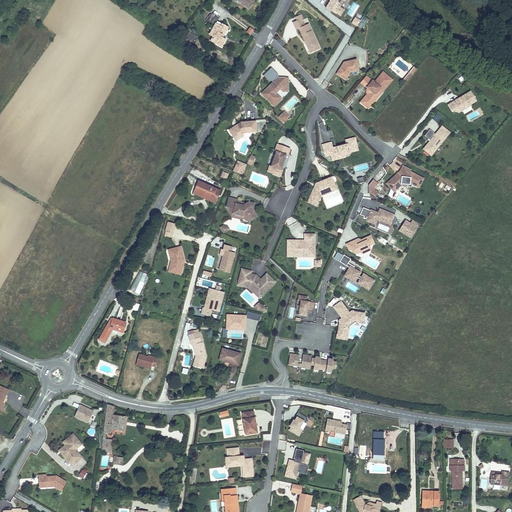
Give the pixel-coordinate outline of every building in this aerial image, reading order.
[(330,0),(327,5),(330,6),(331,5),(332,7),(330,11),(334,14),(335,13),(339,16),(343,11),(339,8),(343,1),(343,0),(330,0)] [(214,37),(224,44),(229,37),(225,35),(232,25),(221,18),(224,14),(218,10),(212,20),(218,24),(213,32),(216,34),(214,37)] [(298,21),(294,23),(298,30),(300,29),(310,50),(320,46),(310,24),(306,26),(302,15),(297,17),(298,21)] [(250,36),(254,31),(250,28),(246,33),(250,36)] [(357,61),(344,64),(337,75),(346,81),(351,73),(359,71),(357,61)] [(412,77),(417,70),(414,68),(409,75),(412,77)] [(277,94),(281,90),(282,89),(286,89),(285,79),(281,79),(279,79),(277,77),(278,76),(279,75),(272,69),(264,77),(271,83),(272,82),(274,84),(263,95),(274,106),(281,99),(277,94)] [(379,99),(393,81),(383,73),(381,76),(387,81),(384,86),(386,87),(383,90),(381,89),(375,96),(379,99)] [(375,96),(381,89),(383,90),(386,87),(384,86),(387,81),(381,76),(375,83),(367,77),(361,84),(368,90),(369,91),(369,94),(368,95),(361,104),(369,110),(379,99),(375,96)] [(282,89),(281,90),(284,92),(289,92),(289,79),(285,79),(286,89),(282,89)] [(470,107),(477,103),(471,93),(459,101),(460,102),(457,104),(456,103),(455,103),(448,107),(452,114),(454,113),(460,110),(462,113),(471,108),(470,107)] [(466,116),(469,122),(483,114),(480,108),(466,116)] [(258,123),(243,124),(238,127),(239,128),(235,130),(235,129),(231,132),(235,139),(239,137),(240,138),(244,136),(247,134),(259,133),(258,123)] [(435,150),(443,140),(444,141),(450,135),(442,128),(436,136),(430,131),(424,138),(430,143),(424,151),(431,157),(436,151),(435,150)] [(332,144),(323,146),(326,158),(332,157),(335,156),(336,159),(341,158),(341,157),(345,155),(346,157),(351,155),(350,152),(359,150),(356,139),(347,142),(348,146),(338,148),(339,150),(334,151),(334,150),(332,144)] [(436,151),(444,141),(443,140),(435,150),(436,151)] [(282,170),(288,156),(289,156),(292,149),(279,144),(276,151),(278,152),(272,167),(276,168),(274,174),(281,177),(284,171),(282,170)] [(248,167),(239,163),(236,170),(244,173),(248,167)] [(396,177),(388,185),(392,190),(394,188),(397,190),(402,185),(403,186),(411,187),(411,184),(420,189),(424,180),(411,173),(412,172),(404,168),(401,173),(399,177),(397,179),(396,177)] [(223,171),(220,178),(226,180),(229,174),(223,171)] [(214,196),(217,188),(199,179),(194,190),(206,195),(207,193),(214,196)] [(308,203),(317,206),(322,197),(325,195),(324,192),(331,190),(332,192),(338,190),(335,181),(329,184),(327,180),(317,184),(318,188),(317,190),(315,189),(308,203)] [(371,194),(376,197),(379,193),(375,190),(375,187),(379,183),(375,180),(370,186),(371,194)] [(221,190),(217,188),(214,196),(211,201),(215,203),(221,190)] [(206,195),(194,190),(193,192),(205,198),(206,195)] [(211,201),(214,196),(207,193),(206,195),(205,198),(211,201)] [(255,209),(256,203),(251,201),(247,204),(245,205),(242,204),(241,202),(238,201),(238,199),(231,197),(228,207),(231,212),(235,213),(234,215),(236,215),(240,214),(244,215),(247,220),(251,221),(259,216),(255,209)] [(392,225),(396,215),(385,211),(384,212),(381,211),(380,213),(373,210),(372,211),(369,210),(366,217),(365,218),(369,220),(368,222),(373,224),(376,218),(380,220),(392,225)] [(174,231),(177,221),(170,219),(167,229),(174,231)] [(411,240),(418,230),(411,225),(406,222),(399,233),(411,240)] [(411,225),(418,230),(420,226),(413,222),(411,225)] [(298,241),(288,240),(288,257),(297,257),(298,253),(312,253),(312,246),(316,246),(316,235),(305,235),(305,241),(305,242),(298,242),(298,241)] [(372,247),(371,246),(376,244),(373,236),(363,240),(359,242),(356,241),(348,245),(351,251),(355,249),(357,254),(361,253),(365,254),(370,251),(369,248),(372,247)] [(386,241),(393,245),(396,240),(389,236),(386,241)] [(232,270),(237,250),(233,249),(234,244),(226,242),(225,247),(227,247),(225,253),(221,267),(232,270)] [(316,258),(316,246),(312,246),(312,253),(298,253),(297,257),(316,258)] [(185,265),(187,260),(189,261),(187,249),(181,250),(181,247),(175,248),(178,261),(174,272),(185,275),(188,266),(185,265)] [(360,276),(362,273),(355,268),(356,267),(350,263),(352,259),(345,255),(341,262),(351,268),(352,269),(350,272),(349,272),(346,276),(350,279),(351,277),(357,281),(358,279),(361,280),(360,282),(364,285),(363,286),(370,290),(376,281),(365,274),(363,278),(360,276)] [(252,271),(242,268),(237,284),(243,286),(243,284),(249,286),(254,291),(256,289),(262,295),(275,282),(267,273),(264,277),(259,281),(255,280),(256,275),(251,273),(252,271)] [(139,271),(130,291),(139,295),(148,275),(139,271)] [(243,284),(243,286),(249,288),(259,298),(262,295),(256,289),(254,291),(249,286),(243,284)] [(214,290),(213,293),(209,310),(205,309),(204,309),(202,316),(211,318),(213,311),(221,313),(226,293),(222,292),(223,288),(219,288),(218,291),(214,290)] [(308,297),(300,295),(299,300),(302,300),(300,311),(299,310),(298,314),(313,317),(315,302),(308,301),(308,297)] [(350,327),(356,322),(365,324),(367,313),(353,311),(351,313),(342,301),(335,307),(344,319),(343,322),(341,323),(340,323),(338,334),(345,335),(347,328),(350,328),(350,327)] [(253,320),(259,321),(261,313),(254,312),(253,320)] [(246,330),(246,314),(226,313),(225,329),(246,330)] [(115,320),(101,340),(108,345),(117,332),(124,335),(125,331),(128,333),(131,326),(115,320)] [(348,340),(350,328),(347,328),(345,335),(338,334),(338,338),(348,340)] [(207,356),(205,345),(203,346),(201,340),(192,342),(193,348),(195,347),(196,357),(198,358),(196,366),(204,368),(207,356)] [(240,355),(221,350),(217,363),(236,367),(240,355)] [(300,355),(294,354),(294,357),(291,356),(289,365),(300,366),(300,363),(298,363),(300,355)] [(302,363),(300,363),(300,366),(301,367),(311,369),(311,364),(312,358),(312,356),(303,355),(302,363)] [(149,359),(140,357),(137,367),(146,369),(146,368),(152,369),(152,368),(157,369),(159,362),(155,361),(155,359),(149,358),(149,359)] [(203,371),(204,368),(196,366),(198,358),(196,357),(193,369),(203,371)] [(315,359),(312,358),(311,364),(314,365),(314,369),(319,370),(319,368),(323,369),(324,360),(320,360),(321,357),(316,357),(315,359)] [(328,361),(324,360),(323,369),(327,370),(327,371),(332,372),(333,367),(336,368),(337,362),(333,361),(334,359),(328,359),(328,361)] [(0,386),(0,408),(1,409),(3,405),(8,395),(10,396),(12,390),(1,385),(0,386)] [(79,403),(74,416),(88,422),(93,409),(79,403)] [(257,409),(244,411),(246,418),(248,433),(261,431),(257,409)] [(107,428),(107,431),(109,432),(109,428),(114,429),(127,430),(129,416),(116,414),(116,412),(109,411),(107,428)] [(299,436),(308,417),(296,412),(287,431),(299,436)] [(344,438),(347,421),(326,418),(324,430),(331,431),(330,436),(344,438)] [(379,430),(377,453),(389,454),(391,431),(379,430)] [(78,450),(76,447),(82,442),(73,431),(65,438),(70,443),(70,444),(61,451),(68,459),(78,450)] [(70,443),(65,438),(62,440),(65,443),(59,449),(61,451),(70,444),(70,443)] [(448,438),(448,447),(456,447),(456,438),(448,438)] [(115,442),(105,441),(104,450),(108,451),(109,446),(114,447),(115,442)] [(244,462),(244,463),(245,474),(255,473),(254,457),(250,458),(248,456),(246,457),(246,453),(241,453),(240,445),(228,447),(229,455),(227,455),(228,461),(234,460),(234,462),(239,461),(239,462),(244,462)] [(288,464),(286,475),(297,477),(298,471),(299,469),(304,470),(305,463),(309,464),(311,455),(310,455),(310,453),(304,451),(304,450),(297,448),(294,458),(296,458),(295,460),(295,462),(289,465),(288,464)] [(73,464),(82,455),(78,450),(68,459),(72,464),(73,464)] [(118,457),(117,465),(125,466),(126,458),(118,457)] [(465,458),(459,457),(459,460),(455,459),(455,465),(451,465),(451,470),(454,470),(454,488),(463,489),(463,471),(467,471),(467,465),(465,464),(465,458)] [(304,470),(299,469),(298,471),(308,473),(310,464),(309,464),(305,463),(304,470)] [(79,476),(84,478),(87,469),(82,467),(79,476)] [(511,468),(505,468),(505,470),(505,472),(499,472),(499,470),(494,470),(493,481),(511,483),(511,472),(511,468)] [(62,489),(67,480),(57,474),(47,475),(46,473),(39,474),(40,482),(47,481),(47,485),(54,485),(62,489)] [(300,493),(296,511),(308,511),(312,495),(301,493),(302,485),(293,483),(291,491),(300,493)] [(223,511),(237,511),(237,487),(222,487),(223,511)] [(424,503),(433,503),(441,503),(440,489),(432,489),(432,493),(424,493),(424,503)] [(355,501),(364,511),(366,511),(369,511),(373,511),(374,511),(377,511),(377,508),(383,509),(385,503),(378,501),(374,500),(374,503),(368,501),(363,495),(355,501)]
